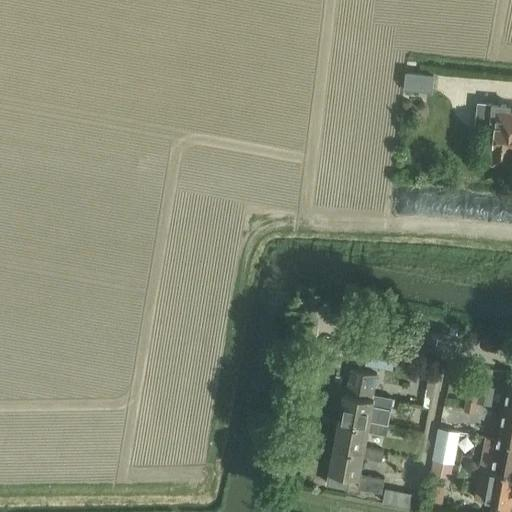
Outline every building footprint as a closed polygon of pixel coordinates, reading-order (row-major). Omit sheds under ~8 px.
[(432,89),(433,75),(409,73),(408,87),(432,89)] [(511,110),(511,111),(511,105),(479,102),(478,124),(497,125),(494,159),(511,160),(511,110)] [(366,362),(366,365),(376,367),(379,367),(383,350),(383,348),(372,346),(369,345),(366,362)] [(345,392),(340,418),(371,423),(371,421),(389,424),(394,398),(373,394),(377,373),(352,369),(347,392),(345,392)] [(465,403),(464,411),(465,411),(476,413),(476,412),(478,404),(478,403),(493,406),(497,387),(480,384),(479,392),(468,390),(466,401),(466,402),(465,403)] [(511,407),(505,407),(499,437),(511,439),(511,407)] [(340,418),(335,444),(366,449),(366,446),(369,431),(387,434),(389,424),(371,421),(371,423),(340,418)] [(511,439),(499,437),(493,470),(511,473),(511,439)] [(385,450),(381,449),(366,446),(366,449),(335,444),(328,483),(349,487),(351,475),(360,477),(358,488),(383,493),(385,478),(361,473),(365,457),(383,460),(385,450)] [(434,454),(433,458),(450,462),(454,463),(468,465),(470,455),(457,452),(435,448),(435,449),(434,454)] [(431,470),(430,474),(445,477),(451,478),(452,473),(454,463),(450,462),(433,458),(431,470)] [(454,463),(452,473),(466,475),(468,465),(454,463)] [(511,506),(511,505),(511,473),(493,470),(483,468),(478,500),(493,503),(491,511),(510,511),(511,506)] [(397,490),(395,505),(409,507),(412,495),(412,493),(397,490)]
